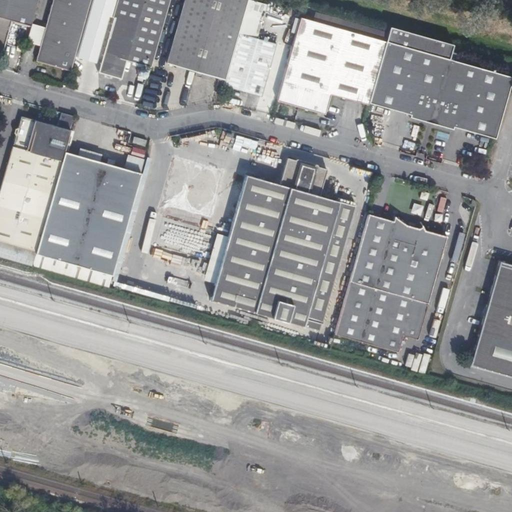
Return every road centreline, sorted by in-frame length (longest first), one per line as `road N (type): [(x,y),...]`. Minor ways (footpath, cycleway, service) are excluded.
road 1 (unclassified): [(489,192),(213,117),(145,128),(0,86)]
road 2 (unknown): [(162,125),(138,259),(188,285)]
